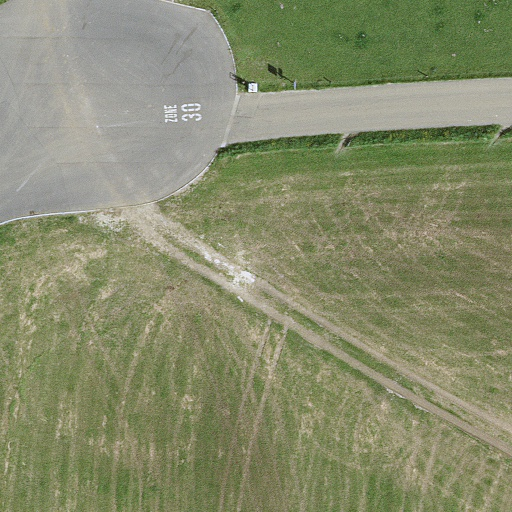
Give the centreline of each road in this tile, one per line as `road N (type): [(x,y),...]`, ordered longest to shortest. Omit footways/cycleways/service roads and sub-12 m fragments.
road 1 (unclassified): [(511,102),(211,117)]
road 2 (residential): [(211,117),(45,128)]
